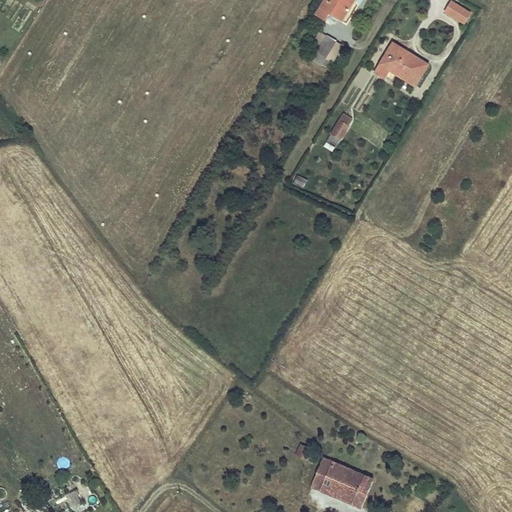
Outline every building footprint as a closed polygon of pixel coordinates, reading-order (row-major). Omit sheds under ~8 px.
[(339,22),(352,0),(322,0),(313,16),(322,21),(326,14),(339,22)] [(466,12),(448,1),(442,12),(460,22),(466,12)] [(310,45),(317,49),(325,35),(318,31),(310,45)] [(325,35),(317,49),(311,60),(321,66),(325,59),(332,63),(342,45),(325,35)] [(389,46),(406,57),(408,54),(391,43),(389,46)] [(389,46),(374,73),(385,80),(389,74),(412,87),(425,64),(408,54),(406,57),(389,46)] [(332,63),(325,59),(321,66),(328,70),(332,63)] [(257,105),(251,115),(258,119),(264,109),(257,105)] [(343,113),(330,135),(340,140),(352,118),(343,113)] [(340,140),(330,135),(326,143),(335,148),(340,140)] [(307,181),(297,176),(293,183),(302,189),(307,181)] [(306,439),(299,448),(307,454),(314,445),(306,439)] [(325,475),(332,460),(322,456),(315,470),(325,475)] [(372,478),(332,460),(325,475),(315,470),(309,484),(329,493),(332,485),(351,494),(348,502),(359,507),(372,478)] [(332,485),(329,493),(348,502),(351,494),(332,485)] [(82,504),(75,491),(66,497),(72,509),(82,504)]
